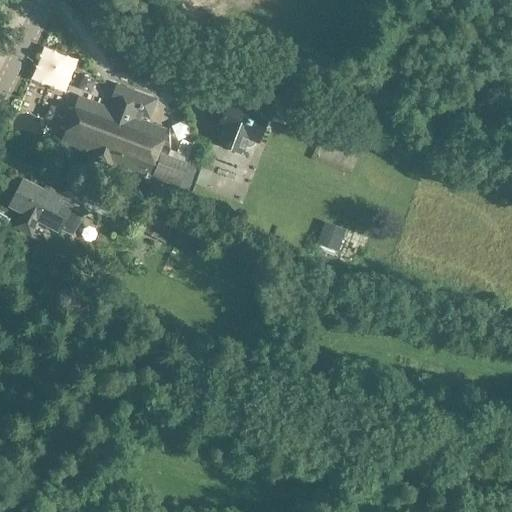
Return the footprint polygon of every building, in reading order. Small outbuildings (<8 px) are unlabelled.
[(153,165),(155,159),(165,134),(136,122),(138,117),(149,121),(156,103),(116,88),(116,89),(119,90),(114,103),(111,102),(111,103),(108,111),(80,100),(63,144),(91,155),(89,159),(111,167),(113,164),(148,177),(153,165)] [(224,132),(218,147),(242,156),(248,141),(258,145),(269,117),(229,101),(218,130),(224,132)] [(201,160),(207,145),(186,137),(183,144),(191,147),(188,155),(201,160)] [(155,159),(153,165),(158,167),(153,180),(177,189),(185,169),(161,160),(161,161),(155,159)] [(23,183),(10,208),(22,214),(14,228),(28,236),(36,222),(59,234),(61,231),(72,237),(84,217),(72,210),(75,204),(62,197),(50,191),(47,195),(23,183)] [(91,194),(84,207),(107,219),(114,206),(91,194)] [(143,232),(165,246),(174,232),(153,217),(143,232)] [(337,252),(345,231),(323,222),(315,244),(337,252)]
